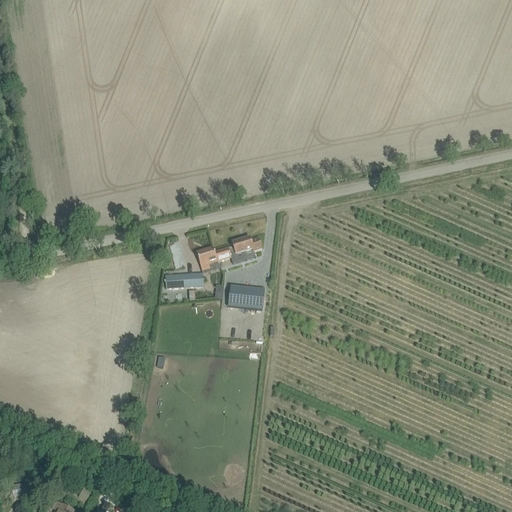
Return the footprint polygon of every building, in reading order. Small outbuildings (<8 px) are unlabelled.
[(255,257),(254,252),(262,250),(259,240),(251,242),(250,238),(232,244),(236,255),(243,253),(245,260),(255,257)] [(217,263),(215,253),(213,249),(197,254),(202,272),(210,270),(208,266),(217,263)] [(228,249),(215,253),(217,263),(231,259),(228,249)] [(203,274),(165,277),(166,290),(203,288),(203,274)] [(215,296),(223,297),(225,276),(217,275),(215,296)] [(230,287),(228,308),(262,312),(265,291),(230,287)] [(163,330),(163,342),(176,343),(177,330),(163,330)] [(12,487),(14,497),(30,495),(28,485),(12,487)]
